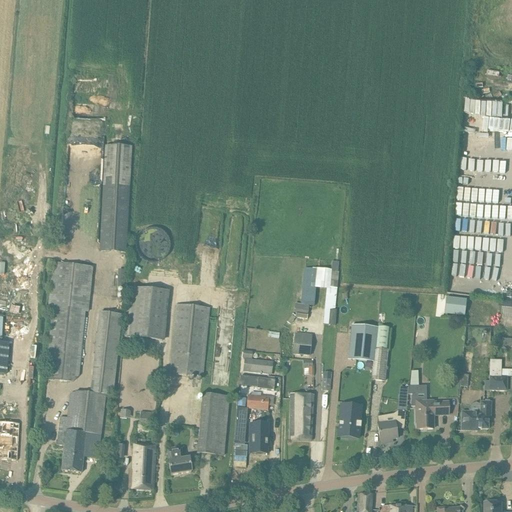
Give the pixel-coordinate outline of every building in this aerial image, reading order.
[(132,147),(105,145),(99,252),(126,253),(132,147)] [(143,249),(149,258),(167,245),(154,227),(137,240),(143,249)] [(93,267),(53,263),(49,311),(52,312),(45,380),(72,382),(77,380),(84,312),(88,313),(93,267)] [(453,267),(453,277),(466,278),(466,268),(453,267)] [(295,303),(294,314),(295,314),(295,318),(307,320),(308,306),(315,306),(316,288),(324,289),(325,270),(323,270),(305,268),(303,288),(297,288),(295,304),(295,303)] [(325,270),(324,289),(327,289),(325,309),(335,310),(337,288),(330,288),(332,271),(325,270)] [(503,296),(504,284),(471,281),(470,293),(503,296)] [(129,288),(124,338),(162,341),(166,292),(129,288)] [(446,298),(444,315),(464,317),(466,301),(446,298)] [(511,302),(503,302),(502,317),(511,317),(511,302)] [(209,309),(176,305),(169,375),(201,378),(209,309)] [(122,315),(99,312),(89,393),(70,391),(67,418),(60,417),(58,432),(56,446),(64,446),(61,471),(81,474),(83,457),(98,458),(99,449),(105,395),(112,396),(122,315)] [(295,319),(291,316),(280,330),(284,332),(295,319)] [(348,360),(373,362),(377,328),(351,326),(348,360)] [(373,362),(372,381),(384,382),(387,351),(375,350),(377,328),(373,362)] [(377,328),(375,350),(387,351),(389,329),(377,328)] [(311,335),(295,334),(293,355),(309,356),(311,335)] [(0,343),(0,373),(6,374),(8,344),(0,343)] [(12,359),(10,396),(28,397),(30,360),(12,359)] [(272,363),(244,360),(243,372),(271,374),(272,363)] [(484,381),(484,391),(506,391),(507,377),(511,377),(511,369),(501,370),(501,363),(490,363),(490,381),(484,381)] [(323,372),(323,390),(331,390),(332,372),(323,372)] [(240,377),(239,386),(258,388),(257,389),(273,391),(275,381),(259,379),(240,377)] [(411,395),(410,407),(416,407),(416,424),(417,424),(417,430),(427,430),(427,426),(433,426),(433,415),(434,415),(434,413),(439,412),(439,416),(449,415),(448,403),(432,403),(432,401),(426,401),(426,386),(414,387),(414,395),(411,395)] [(247,396),(246,409),(267,410),(268,397),(267,397),(268,395),(254,394),(254,396),(247,396)] [(228,397),(203,395),(197,454),(223,456),(228,397)] [(313,396),(290,395),(289,440),(310,441),(313,396)] [(470,431),(470,432),(477,432),(477,430),(488,430),(488,421),(490,421),(491,403),(480,403),(480,405),(476,403),(471,405),(469,409),(469,412),(461,412),(461,431),(470,431)] [(339,427),(338,438),(358,440),(359,429),(360,429),(360,428),(359,428),(359,424),(361,424),(361,423),(359,423),(360,413),(351,413),(351,407),(341,406),(339,421),(339,423),(338,423),(338,424),(339,424),(339,427),(338,426),(338,427),(339,427)] [(237,408),(234,434),(242,434),(244,418),(246,418),(247,409),(245,409),(237,408)] [(154,413),(140,411),(139,423),(153,424),(154,413)] [(378,424),(377,424),(378,432),(380,442),(381,442),(383,444),(389,443),(389,442),(392,442),(392,440),(397,439),(396,430),(404,429),(405,413),(397,412),(393,415),(381,416),(382,423),(378,424)] [(0,422),(0,459),(17,461),(18,451),(19,425),(0,422)] [(252,426),(251,455),(266,455),(266,456),(266,448),(268,448),(268,440),(266,440),(267,425),(266,425),(266,426),(252,426)] [(155,447),(135,446),(133,477),(129,477),(128,489),(152,491),(155,447)] [(183,459),(182,449),(167,451),(171,476),(191,472),(189,458),(183,459)] [(370,511),(372,495),(357,494),(356,511),(370,511)]
